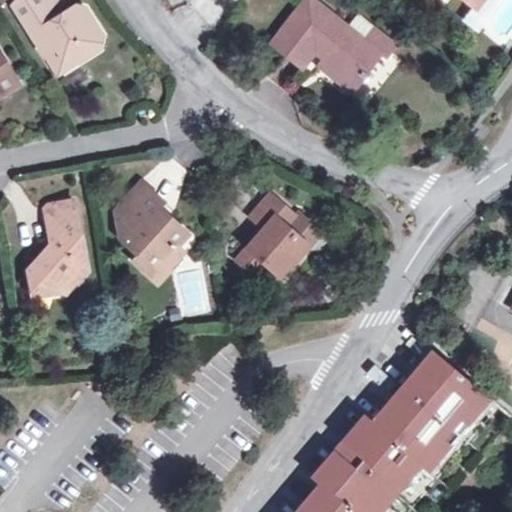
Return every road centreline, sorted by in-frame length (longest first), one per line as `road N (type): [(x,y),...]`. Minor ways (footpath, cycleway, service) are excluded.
road 1 (unclassified): [(240,511),(451,197)]
road 2 (residential): [(451,197),(347,160),(229,103)]
road 3 (residential): [(229,103),(109,142),(0,164)]
road 4 (residential): [(229,103),(143,0)]
